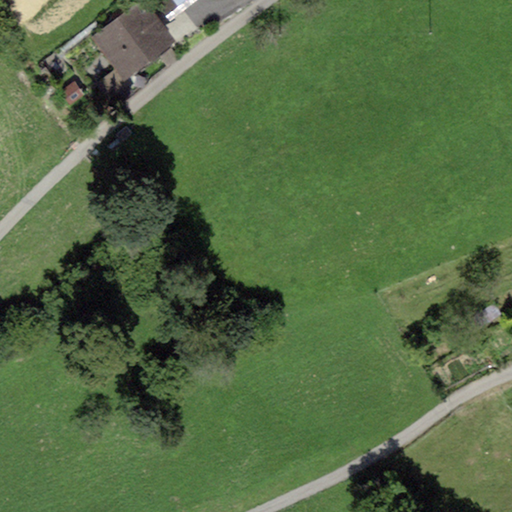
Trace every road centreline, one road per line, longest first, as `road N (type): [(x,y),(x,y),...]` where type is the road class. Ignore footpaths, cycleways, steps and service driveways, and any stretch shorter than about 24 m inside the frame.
road 1 (unclassified): [(0,232),(121,115),(270,0)]
road 2 (track): [(256,511),(511,372)]
